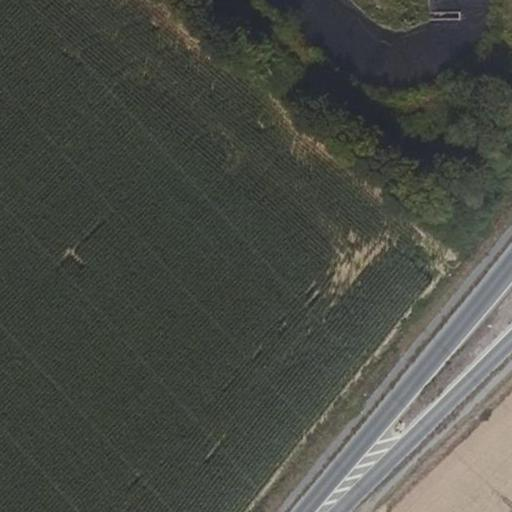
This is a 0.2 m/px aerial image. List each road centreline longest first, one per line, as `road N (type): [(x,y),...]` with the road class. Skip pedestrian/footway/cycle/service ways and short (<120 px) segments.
road 1 (secondary): [(511,261),(309,511)]
road 2 (secondary): [(334,511),(511,342)]
